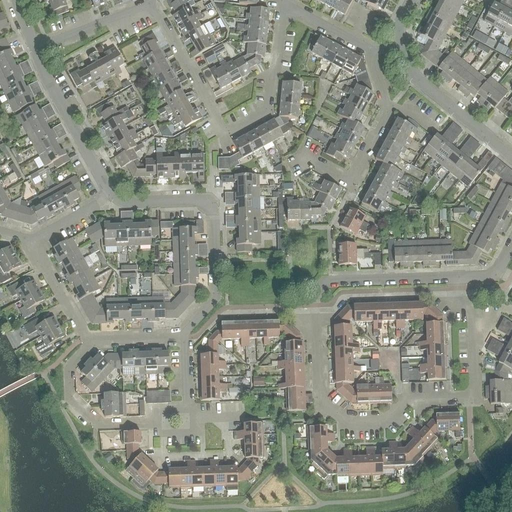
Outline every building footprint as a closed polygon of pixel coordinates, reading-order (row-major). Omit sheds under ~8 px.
[(62,18),(61,15),(66,13),(64,8),(67,7),(64,1),(65,0),(50,0),(49,1),(52,8),(49,9),(54,22),(62,18)] [(103,0),(91,0),(94,8),(106,4),(104,0),(103,0)] [(172,8),(176,14),(176,15),(189,8),(195,5),(191,0),(186,3),(184,0),(166,0),(166,1),(170,9),(172,8)] [(326,0),(324,5),(334,10),(339,0),(326,0)] [(339,0),(334,10),(344,16),(352,0),(339,0)] [(385,0),(363,0),(363,1),(382,12),(388,1),(385,0)] [(461,5),(450,0),(437,0),(439,1),(437,6),(456,16),(461,5)] [(508,0),(501,0),(498,6),(494,3),(484,22),(494,27),(508,0)] [(511,0),(508,0),(494,27),(504,33),(511,17),(511,13),(509,12),(511,6),(511,0)] [(224,6),(215,5),(221,15),(223,14),(224,6)] [(456,16),(437,6),(435,10),(431,8),(428,14),(450,26),(456,16)] [(172,16),(178,27),(200,15),(197,10),(192,13),(189,8),(176,15),(176,14),(172,16)] [(269,11),(250,9),(250,15),(246,15),(246,20),(249,21),(249,20),(268,23),(269,11)] [(450,26),(428,14),(425,19),(429,21),(426,26),(445,36),(450,26)] [(178,27),(183,37),(184,37),(200,28),(200,27),(197,22),(203,19),(200,15),(178,27)] [(249,20),(249,21),(248,26),(245,26),(244,32),(248,32),(266,34),(268,23),(249,20)] [(190,39),(193,45),(209,36),(203,25),(200,27),(200,28),(184,37),(183,37),(181,38),(184,42),(190,39)] [(417,34),(428,40),(425,45),(436,51),(437,51),(445,36),(426,26),(424,30),(420,28),(417,34)] [(248,32),(247,38),(244,37),(243,43),(248,44),(248,43),(265,45),(266,34),(248,32)] [(487,44),(489,38),(477,33),(474,39),(487,44)] [(141,61),(143,60),(159,51),(155,44),(158,43),(153,34),(141,41),(143,46),(141,47),(144,53),(138,56),(141,61)] [(322,59),(330,43),(315,35),(309,45),(314,48),(311,53),(311,54),(322,59)] [(190,53),(193,58),(215,46),(209,36),(193,45),(196,50),(190,53)] [(242,58),(246,64),(254,59),(259,63),(260,56),(264,57),(265,45),(248,43),(248,44),(247,56),(242,58)] [(322,59),(332,65),(340,48),(330,43),(322,59)] [(13,55),(10,49),(8,44),(0,48),(0,68),(13,62),(10,57),(13,55)] [(222,45),(212,51),(215,56),(225,50),(222,45)] [(309,45),(306,50),(311,53),(314,48),(309,45)] [(428,61),(436,51),(425,45),(424,48),(421,55),(428,61)] [(104,54),(106,58),(115,74),(116,76),(121,73),(118,68),(124,65),(115,48),(104,54)] [(332,65),(342,70),(350,54),(340,48),(332,65)] [(143,60),(148,70),(165,61),(159,51),(143,60)] [(211,51),(203,56),(206,62),(215,57),(211,51)] [(437,51),(436,51),(428,61),(433,65),(441,55),(437,51)] [(441,55),(433,65),(442,72),(440,75),(444,79),(461,60),(451,52),(446,59),(441,55)] [(352,75),(354,71),(355,71),(365,68),(363,63),(360,61),(361,59),(350,54),(342,70),(352,76),(352,75)] [(216,57),(220,65),(221,68),(222,68),(230,84),(240,79),(232,64),(232,63),(232,62),(226,65),(221,55),(216,57)] [(106,58),(96,63),(108,84),(112,82),(109,77),(115,74),(106,58)] [(254,59),(246,64),(242,58),(232,63),(232,64),(240,79),(251,73),(249,69),(259,63),(254,59)] [(461,60),(444,79),(449,84),(452,80),(456,83),(469,67),(461,60)] [(148,70),(154,80),(170,71),(165,61),(148,70)] [(13,62),(0,68),(0,80),(20,71),(18,67),(15,68),(13,62)] [(96,63),(86,69),(96,85),(102,82),(104,86),(108,84),(96,63)] [(469,67),(456,83),(460,87),(457,90),(462,94),(478,74),(469,67)] [(222,68),(221,68),(216,71),(215,68),(210,71),(220,90),(230,84),(222,68)] [(352,75),(355,76),(355,77),(366,73),(365,68),(355,71),(354,71),(352,75)] [(96,85),(86,69),(80,72),(78,70),(70,75),(77,87),(82,84),(83,87),(89,84),(92,90),(97,87),(96,85)] [(20,71),(0,80),(0,84),(4,92),(22,83),(20,77),(22,76),(20,71)] [(154,80),(159,90),(176,81),(170,71),(154,80)] [(355,77),(356,82),(368,79),(366,73),(355,77)] [(478,74),(462,94),(467,98),(470,95),(474,98),(476,95),(487,82),(487,81),(478,74)] [(283,83),(281,95),(300,97),(301,85),(299,85),(299,80),(286,78),(285,83),(283,83)] [(476,95),(480,98),(477,101),(482,105),(498,86),(489,78),(487,81),(487,82),(476,95)] [(357,86),(360,88),(370,84),(368,79),(356,82),(357,85),(357,86)] [(159,90),(165,100),(181,91),(176,81),(159,90)] [(22,83),(4,92),(8,102),(30,92),(28,87),(25,89),(22,83)] [(360,88),(370,93),(371,90),(370,84),(360,88)] [(370,93),(360,88),(357,86),(356,86),(353,91),(346,87),(343,92),(350,96),(351,96),(367,105),(373,94),(370,93)] [(495,109),(499,112),(508,103),(503,99),(507,93),(498,86),(482,105),(487,109),(490,106),(494,109),(495,109)] [(164,109),(166,112),(187,101),(181,91),(165,100),(168,106),(163,108),(164,109)] [(30,92),(8,102),(13,113),(32,104),(29,98),(32,97),(30,92)] [(281,95),(280,106),(298,108),(300,97),(281,95)] [(342,105),(345,106),(362,115),(367,105),(351,96),(350,96),(348,101),(345,100),(342,105)] [(172,114),(176,119),(176,120),(192,111),(192,110),(187,101),(166,112),(168,116),(172,114)] [(102,117),(106,124),(119,117),(124,114),(122,110),(116,113),(113,107),(110,108),(108,103),(95,110),(100,119),(102,117)] [(511,106),(508,103),(499,112),(504,116),(511,106)] [(23,127),(43,115),(41,111),(38,112),(35,106),(17,116),(23,127)] [(287,132),(290,130),(293,124),(288,123),(288,119),(297,120),(298,108),(280,106),(279,118),(287,132)] [(337,115),(348,121),(348,120),(356,125),(357,125),(362,115),(345,106),(343,111),(340,110),(337,115)] [(174,127),(176,125),(182,122),(185,128),(202,119),(196,108),(192,110),(192,111),(176,120),(176,119),(171,122),(174,127)] [(102,126),(108,136),(124,127),(121,122),(127,119),(124,114),(119,117),(106,124),(102,126)] [(28,136),(46,126),(43,121),(46,119),(43,115),(23,127),(28,136)] [(316,117),(313,123),(318,126),(321,119),(316,117)] [(148,118),(143,120),(148,128),(153,125),(148,118)] [(263,126),(272,142),(283,137),(282,136),(287,132),(279,118),(263,126)] [(397,119),(392,130),(408,138),(411,133),(414,135),(416,130),(397,119)] [(359,139),(364,129),(357,125),(356,125),(348,120),(348,121),(345,126),(342,124),(339,129),(342,131),(343,130),(359,139)] [(158,129),(160,133),(161,133),(167,129),(165,125),(158,129)] [(34,146),(55,135),(52,131),(49,132),(46,126),(28,136),(34,146)] [(263,126),(253,132),(262,148),(272,142),(263,126)] [(108,136),(113,146),(135,134),(133,130),(127,133),(124,127),(108,136)] [(154,127),(150,129),(154,137),(158,134),(154,127)] [(334,139),(337,141),(353,149),(359,139),(343,130),(342,131),(340,136),(337,134),(334,139)] [(392,130),(386,140),(403,148),(405,143),(408,145),(411,140),(408,138),(392,130)] [(440,138),(436,135),(423,151),(432,159),(451,135),(446,131),(440,138)] [(253,132),(243,137),(252,153),(262,148),(253,132)] [(113,146),(119,156),(135,147),(132,142),(138,139),(135,134),(113,146)] [(39,157),(57,146),(54,141),(57,139),(55,135),(34,146),(39,157)] [(451,135),(432,159),(441,166),(454,150),(450,146),(456,139),(451,135)] [(233,143),(239,153),(229,158),(234,168),(239,165),(238,161),(252,153),(243,137),(233,143)] [(386,140),(381,150),(397,159),(397,158),(400,153),(403,155),(406,150),(403,148),(386,140)] [(326,155),(340,162),(343,157),(348,160),(353,149),(337,141),(335,146),(332,144),(326,155)] [(57,169),(69,162),(63,150),(60,152),(57,146),(39,157),(45,167),(53,162),(57,169)] [(119,156),(115,158),(121,169),(128,165),(131,170),(129,171),(133,178),(136,178),(136,172),(140,165),(137,160),(134,154),(140,151),(139,150),(137,147),(137,146),(135,147),(119,156)] [(454,150),(441,166),(450,173),(469,150),(464,146),(458,153),(454,150)] [(383,164),(392,169),(392,168),(395,163),(398,165),(400,160),(397,158),(397,159),(381,150),(375,160),(383,164)] [(469,150),(450,173),(458,180),(472,164),(468,161),(474,154),(469,150)] [(156,154),(156,160),(157,160),(157,174),(156,175),(157,179),(169,178),(168,160),(162,160),(162,153),(156,154)] [(174,159),(168,160),(169,178),(180,178),(179,155),(180,155),(179,153),(174,153),(174,159)] [(202,154),(191,155),(191,173),(198,173),(198,180),(203,179),(202,154)] [(488,164),(494,157),(489,154),(483,161),(488,164)] [(180,178),(180,180),(185,180),(185,174),(191,173),(191,155),(180,155),(179,155),(180,178)] [(492,172),(500,162),(495,158),(487,168),(490,171),(492,172)] [(136,172),(136,178),(149,177),(149,175),(156,175),(157,174),(157,160),(156,160),(145,160),(145,165),(140,165),(136,172)] [(458,180),(467,188),(487,164),(482,160),(476,167),(472,164),(458,180)] [(497,176),(505,166),(500,162),(492,172),(494,174),(497,176)] [(383,164),(378,174),(394,183),(397,178),(400,179),(403,174),(392,168),(392,169),(383,164)] [(497,176),(502,180),(510,170),(505,166),(497,176)] [(507,184),(509,181),(511,177),(511,172),(510,170),(502,180),(507,184)] [(378,174),(373,184),(389,193),(389,192),(392,188),(395,189),(397,184),(394,183),(378,174)] [(258,175),(222,177),(222,184),(235,183),(235,182),(237,182),(238,188),(259,187),(258,175)] [(79,199),(76,193),(82,190),(75,177),(58,186),(70,207),(74,205),(73,202),(79,199)] [(511,182),(509,181),(507,184),(502,180),(495,194),(511,202),(511,182)] [(320,193),(335,201),(340,190),(324,182),(321,187),(318,186),(314,183),(311,189),(315,191),(320,193)] [(373,184),(367,194),(383,203),(386,198),(389,199),(392,194),(389,192),(389,193),(373,184)] [(58,186),(48,192),(58,210),(64,207),(65,210),(70,207),(58,186)] [(235,194),(235,200),(259,199),(259,187),(238,188),(238,194),(235,194)] [(474,195),(478,191),(474,187),(470,192),(474,195)] [(0,215),(1,216),(6,218),(10,204),(3,192),(0,193),(0,215)] [(48,192),(38,197),(50,218),(54,216),(53,213),(58,210),(48,192)] [(470,200),(474,195),(470,192),(466,197),(470,200)] [(314,203),(310,203),(310,210),(320,210),(323,215),(326,209),(329,211),(335,201),(320,193),(314,203)] [(386,204),(383,203),(367,194),(362,205),(378,213),(381,208),(384,209),(386,204)] [(511,202),(495,194),(490,204),(508,214),(511,209),(511,210),(511,202)] [(25,224),(31,225),(44,218),(45,221),(50,218),(38,197),(28,203),(31,209),(29,210),(25,224)] [(238,205),(238,211),(259,210),(259,199),(235,200),(235,205),(238,205)] [(282,199),(283,209),(283,216),(287,216),(287,221),(299,221),(298,204),(299,204),(299,202),(292,202),(292,199),(282,199)] [(311,216),(323,215),(320,210),(310,210),(310,203),(299,204),(298,204),(299,221),(311,220),(311,216)] [(10,204),(6,218),(12,220),(17,206),(10,204)] [(490,204),(484,214),(507,226),(510,220),(506,218),(508,214),(490,204)] [(17,206),(12,220),(19,222),(23,208),(17,206)] [(19,222),(25,224),(29,210),(23,208),(19,222)] [(350,208),(345,218),(367,229),(369,226),(362,222),(365,217),(359,213),(351,209),(350,208)] [(236,217),(236,222),(260,221),(259,210),(238,211),(239,217),(236,217)] [(484,214),(479,224),(498,234),(500,230),(504,232),(507,226),(484,214)] [(367,229),(345,218),(340,227),(355,235),(358,230),(365,233),(367,229)] [(157,221),(156,222),(145,222),(145,225),(138,225),(139,246),(151,246),(151,236),(158,236),(157,221)] [(239,227),(239,234),(260,233),(260,221),(236,222),(236,227),(239,227)] [(139,246),(138,225),(132,225),(132,222),(127,223),(128,246),(139,246)] [(203,235),(203,222),(196,223),(196,228),(172,229),(173,241),(193,240),(193,234),(196,234),(196,235),(203,235)] [(99,224),(98,224),(94,226),(100,239),(102,238),(104,238),(104,247),(116,247),(116,226),(109,226),(109,223),(99,224)] [(128,246),(127,223),(122,223),(122,226),(116,226),(116,247),(128,246)] [(479,224),(474,234),(496,246),(499,240),(495,239),(498,234),(479,224)] [(100,239),(94,226),(92,227),(90,228),(97,241),(99,240),(100,239)] [(90,228),(89,229),(85,231),(92,244),(97,241),(90,228)] [(239,240),(236,240),(237,253),(251,252),(251,245),(260,245),(260,233),(239,234),(239,240)] [(468,244),(470,245),(481,251),(487,254),(489,250),(493,252),(496,246),(474,234),(468,244)] [(54,256),(57,261),(77,249),(72,239),(53,249),(57,255),(54,256)] [(173,241),(173,252),(197,252),(197,247),(194,247),(193,240),(173,241)] [(387,241),(388,263),(394,263),(394,264),(400,263),(400,268),(406,267),(405,242),(394,243),(394,240),(387,241)] [(439,241),(440,262),(445,262),(445,266),(458,266),(458,253),(451,253),(451,240),(439,241)] [(428,241),(417,242),(417,263),(422,263),(422,267),(429,267),(428,241)] [(439,241),(428,241),(429,267),(435,266),(435,262),(440,262),(439,241)] [(417,242),(405,242),(406,267),(412,267),(412,263),(417,263),(417,242)] [(338,245),(338,255),(363,254),(363,250),(356,250),(355,244),(338,245)] [(478,257),(481,251),(470,245),(467,251),(478,257)] [(0,265),(16,257),(11,247),(0,252),(0,265)] [(62,264),(65,269),(83,259),(77,249),(57,261),(59,265),(62,264)] [(466,253),(464,253),(464,265),(474,265),(478,257),(467,251),(466,253)] [(173,252),(173,264),(194,263),(194,257),(197,257),(197,252),(173,252)] [(356,259),(363,259),(363,254),(338,255),(338,266),(356,265),(356,259)] [(21,266),(16,257),(0,265),(0,271),(1,273),(0,273),(0,283),(0,285),(11,279),(8,274),(21,266)] [(65,276),(68,281),(88,269),(83,259),(65,269),(68,275),(65,276)] [(173,264),(174,275),(198,274),(197,269),(194,269),(194,263),(173,264)] [(73,284),(76,289),(94,279),(88,269),(68,281),(70,285),(73,284)] [(195,293),(195,287),(195,280),(198,279),(198,274),(174,275),(174,287),(181,287),(181,294),(195,293)] [(76,296),(79,302),(82,307),(94,300),(91,294),(99,290),(94,279),(76,289),(79,295),(76,296)] [(17,295),(21,301),(39,291),(34,281),(20,289),(17,283),(7,289),(12,298),(17,295)] [(39,291),(21,301),(24,307),(19,310),(24,319),(34,313),(31,308),(44,300),(39,291)] [(191,304),(194,300),(195,299),(195,293),(181,294),(180,294),(191,304)] [(180,294),(176,299),(186,309),(191,304),(180,294)] [(158,319),(165,319),(172,319),(171,304),(164,305),(164,298),(152,299),(153,322),(158,322),(158,319)] [(100,324),(105,324),(112,324),(112,321),(118,320),(118,299),(106,300),(106,309),(100,310),(100,311),(100,324)] [(129,299),(118,299),(118,320),(125,320),(125,323),(130,323),(129,299)] [(140,299),(129,299),(130,323),(135,323),(135,320),(141,320),(140,299)] [(152,299),(140,299),(141,320),(148,319),(148,322),(153,322),(152,299)] [(176,299),(171,304),(182,314),(186,309),(176,299)] [(82,307),(85,312),(97,305),(94,300),(82,307)] [(400,329),(404,329),(404,321),(411,321),(410,302),(399,303),(400,329)] [(435,310),(432,307),(429,304),(422,304),(422,302),(410,302),(411,321),(423,320),(422,315),(424,315),(428,318),(435,310)] [(387,303),(376,304),(377,329),(381,329),(381,322),(388,322),(387,303)] [(399,303),(387,303),(388,322),(395,321),(396,329),(400,329),(399,303)] [(177,319),(178,318),(182,314),(171,304),(172,319),(177,319)] [(347,307),(340,313),(348,321),(352,317),(354,317),(354,323),(365,322),(365,304),(353,304),(353,306),(347,307)] [(376,304),(365,304),(365,322),(373,322),(373,330),(377,329),(376,304)] [(88,318),(100,311),(100,310),(97,305),(85,312),(88,318)] [(442,316),(439,314),(435,310),(428,318),(431,321),(431,323),(426,323),(426,335),(445,335),(444,323),(442,323),(442,316)] [(88,318),(91,323),(92,324),(100,324),(100,311),(88,318)] [(332,327),(333,338),(351,338),(351,326),(345,326),(345,324),(348,321),(340,313),(334,320),(334,327),(332,327)] [(37,331),(41,337),(59,327),(54,317),(40,325),(37,319),(24,327),(29,336),(37,331)] [(511,324),(503,319),(502,321),(500,325),(511,331),(511,324)] [(267,320),(255,321),(256,339),(263,339),(263,346),(268,346),(268,339),(267,339),(267,320)] [(293,329),(289,325),(285,322),(279,322),(279,320),(267,320),(267,339),(268,339),(279,338),(279,333),(281,333),(285,337),(293,329)] [(216,332),(213,336),(219,341),(220,340),(233,340),(233,321),(221,322),(221,332),(216,332)] [(244,321),(233,321),(233,340),(240,339),(241,347),(245,347),(244,321)] [(255,321),(244,321),(245,347),(249,347),(249,339),(256,339),(255,321)] [(511,331),(500,325),(497,330),(497,331),(511,338),(509,343),(511,344),(511,331)] [(59,327),(41,337),(44,343),(35,348),(40,357),(54,350),(51,344),(64,337),(59,327)] [(300,336),(297,332),(293,329),(285,337),(290,341),(290,343),(284,343),(285,354),(303,354),(303,342),(301,342),(300,336)] [(419,343),(419,347),(445,346),(445,335),(426,335),(426,342),(419,343)] [(199,355),(199,367),(225,366),(225,362),(217,362),(217,355),(217,347),(217,343),(219,341),(213,336),(208,340),(209,355),(199,355)] [(333,338),(333,350),(359,349),(359,345),(351,345),(351,338),(333,338)] [(506,347),(492,339),(489,345),(511,357),(511,344),(509,343),(506,347)] [(498,363),(499,364),(510,370),(511,370),(511,357),(489,345),(486,351),(500,358),(498,363)] [(427,351),(427,358),(445,357),(445,346),(419,347),(419,351),(427,351)] [(333,350),(334,361),(352,360),(352,353),(359,353),(359,349),(333,350)] [(161,350),(156,351),(157,374),(169,374),(168,353),(161,353),(161,350)] [(128,355),(120,355),(115,355),(115,362),(116,369),(122,369),(122,376),(134,375),(133,351),(128,352),(128,355)] [(146,375),(145,354),(139,354),(138,351),(133,351),(134,375),(146,375)] [(157,374),(156,351),(151,351),(151,354),(145,354),(146,375),(157,374)] [(277,362),(278,366),(303,365),(303,354),(285,354),(285,362),(277,362)] [(107,355),(106,356),(102,360),(97,356),(93,361),(91,359),(87,363),(105,379),(114,369),(116,369),(115,362),(115,355),(107,355)] [(420,365),(420,370),(446,369),(445,357),(427,358),(427,365),(420,365)] [(334,361),(334,372),(352,372),(360,372),(360,367),(352,368),(352,360),(334,361)] [(86,378),(85,379),(81,383),(91,393),(105,379),(87,363),(84,366),(86,368),(81,373),(86,378)] [(499,364),(494,372),(507,375),(510,370),(499,364)] [(285,370),(285,377),(304,377),(303,365),(278,366),(278,370),(285,370)] [(199,367),(200,378),(218,378),(218,371),(225,370),(225,366),(199,367)] [(427,374),(428,381),(446,380),(446,369),(420,370),(420,374),(427,374)] [(352,372),(334,372),(334,384),(336,384),(337,391),(343,397),(351,389),(347,386),(347,384),(353,383),(352,372)] [(489,382),(489,387),(485,387),(485,393),(511,393),(510,381),(507,381),(507,375),(494,372),(495,381),(489,382)] [(278,389),(286,389),(304,388),(304,377),(285,377),(286,384),(278,385),(278,389)] [(200,378),(200,390),(226,389),(226,385),(218,385),(218,378),(200,378)] [(375,386),(368,386),(368,404),(380,404),(379,378),(375,378),(375,386)] [(383,378),(379,378),(380,404),(391,404),(391,385),(383,385),(383,378)] [(351,389),(343,397),(350,403),(357,403),(357,405),(368,404),(368,386),(356,386),(356,392),(354,392),(351,389)] [(286,389),(286,400),(312,399),(312,395),(304,395),(304,388),(286,389)] [(226,393),(226,389),(200,390),(200,402),(219,401),(219,393),(226,393)] [(162,392),(153,392),(154,404),(162,404),(162,392)] [(511,404),(511,393),(485,393),(486,400),(490,399),(490,405),(511,404)] [(101,401),(101,406),(125,405),(125,394),(104,394),(104,401),(101,401)] [(312,399),(286,400),(286,412),(305,411),(305,404),(312,403),(312,399)] [(125,405),(101,406),(101,411),(104,411),(105,418),(126,417),(125,405)] [(459,412),(447,413),(448,431),(455,431),(455,438),(460,438),(459,429),(459,412)] [(431,421),(429,424),(424,428),(432,436),(436,432),(448,431),(447,413),(435,413),(436,421),(431,421)] [(236,432),(237,436),(263,435),(262,424),(254,424),(244,424),(244,432),(236,432)] [(307,428),(308,439),(334,439),(334,434),(326,435),(326,427),(307,428)] [(414,429),(411,432),(430,449),(438,441),(432,436),(424,428),(419,434),(414,429)] [(126,445),(127,450),(138,449),(137,444),(140,444),(140,432),(121,433),(122,445),(126,445)] [(413,440),(409,445),(422,458),(422,457),(430,449),(411,432),(408,435),(413,440)] [(244,440),(244,447),(263,447),(263,435),(237,436),(237,440),(244,440)] [(308,451),(310,451),(327,450),(326,443),(334,443),(334,439),(308,439),(308,451)] [(388,450),(381,451),(381,457),(382,469),(393,469),(392,443),(388,443),(388,450)] [(396,443),(392,443),(393,469),(405,468),(405,467),(404,450),(397,450),(396,443)] [(405,467),(414,466),(417,463),(418,465),(424,459),(422,457),(422,458),(409,445),(404,450),(405,467)] [(247,461),(243,465),(251,473),(258,465),(258,458),(263,458),(263,447),(244,447),(245,459),(247,459),(247,461)] [(138,449),(127,450),(127,459),(132,464),(128,468),(125,472),(133,479),(149,462),(141,454),(139,456),(138,455),(138,454),(138,450),(138,449)] [(310,451),(310,460),(313,463),(311,464),(317,470),(331,455),(327,450),(310,451)] [(366,458),(359,458),(359,476),(371,476),(370,450),(366,450),(366,458)] [(381,457),(374,457),(374,450),(370,450),(371,476),(382,476),(382,469),(381,457)] [(343,458),(336,459),(337,476),(336,476),(336,477),(348,477),(347,451),(343,451),(343,458)] [(351,451),(347,451),(348,477),(359,476),(359,458),(351,458),(351,451)] [(109,454),(104,457),(107,462),(109,461),(113,459),(110,453),(109,454)] [(316,473),(323,480),(328,476),(336,476),(337,476),(336,459),(331,455),(317,470),(318,471),(316,473)] [(210,469),(202,469),(203,487),(214,487),(213,461),(209,461),(210,469)] [(218,461),(213,461),(214,487),(226,487),(225,468),(218,468),(218,461)] [(149,462),(133,479),(140,486),(142,486),(149,480),(151,482),(154,484),(163,484),(163,473),(158,473),(156,472),(158,470),(149,462)] [(187,469),(179,470),(180,488),(192,488),(191,462),(186,462),(187,469)] [(195,462),(191,462),(192,488),(203,487),(202,469),(195,469),(195,462)] [(237,468),(225,468),(226,487),(225,487),(225,492),(238,491),(238,486),(237,481),(244,480),(251,473),(243,465),(239,470),(237,470),(237,468)] [(163,484),(168,484),(168,489),(180,488),(179,470),(168,470),(168,473),(163,473),(163,484)]
